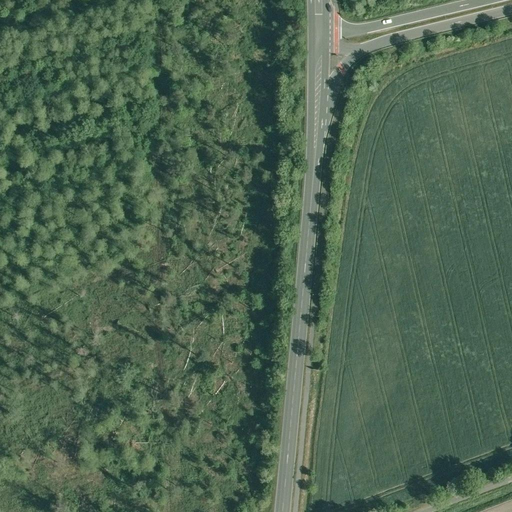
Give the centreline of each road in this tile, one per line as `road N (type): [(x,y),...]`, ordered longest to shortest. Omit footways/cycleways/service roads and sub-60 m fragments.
road 1 (primary): [(282,511),(316,119)]
road 2 (trunk): [(492,0),(318,39)]
road 3 (trunk): [(366,47),(511,10)]
